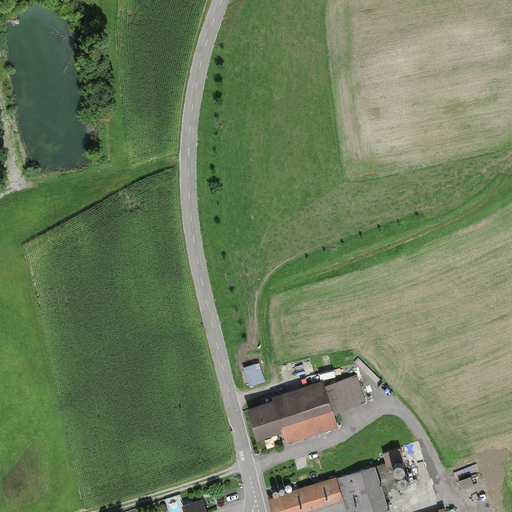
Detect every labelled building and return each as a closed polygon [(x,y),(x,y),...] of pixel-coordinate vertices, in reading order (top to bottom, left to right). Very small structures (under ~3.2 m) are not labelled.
[(256,366),(244,370),(250,386),(262,382),(256,366)] [(274,400),(249,407),(259,441),(283,434),(286,443),(341,427),(337,412),(364,403),(356,378),(325,387),(324,382),(273,397),(274,400)] [(401,448),(384,453),(387,463),(378,465),(386,489),(397,486),(390,463),(404,459),(401,448)] [(391,511),(378,467),(271,499),(274,511),(391,511)] [(460,480),(464,491),(474,488),(471,477),(460,480)] [(209,511),(206,498),(183,506),(185,511),(209,511)]
